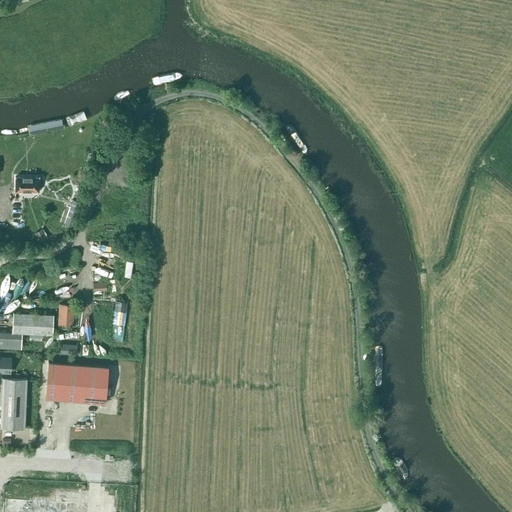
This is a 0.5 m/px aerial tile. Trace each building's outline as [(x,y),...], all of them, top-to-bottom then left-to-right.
[(15,176),(15,191),(38,191),(39,176),(15,176)] [(10,220),(10,228),(24,228),(25,220),(23,220),(23,198),(11,198),(11,220),(10,220)] [(64,224),(72,227),(81,202),(73,199),(64,224)] [(42,228),(34,232),(40,242),(47,238),(42,228)] [(95,276),(95,286),(107,287),(108,277),(95,276)] [(116,297),(116,321),(127,321),(127,298),(116,297)] [(73,325),(74,304),(59,303),(58,324),(73,325)] [(0,331),(0,347),(21,349),(22,332),(52,334),(53,314),(13,311),(12,332),(0,331)] [(76,354),(77,344),(61,343),(60,353),(76,354)] [(0,382),(1,382),(1,373),(11,373),(11,357),(0,356),(0,382)] [(48,361),(45,397),(105,402),(108,366),(48,361)] [(0,427),(24,428),(27,378),(2,377),(0,427)] [(78,511),(78,508),(83,508),(84,503),(34,500),(33,511),(78,511)]
